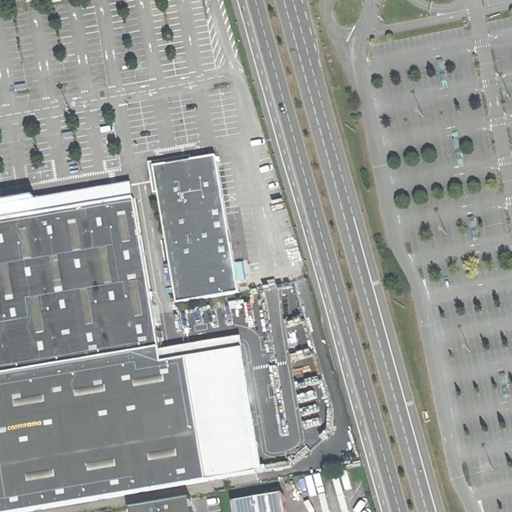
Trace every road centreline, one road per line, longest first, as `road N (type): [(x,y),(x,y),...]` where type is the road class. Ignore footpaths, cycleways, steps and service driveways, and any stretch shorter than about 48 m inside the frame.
road 1 (secondary): [(254,0),(397,511)]
road 2 (secondary): [(430,511),(289,0)]
